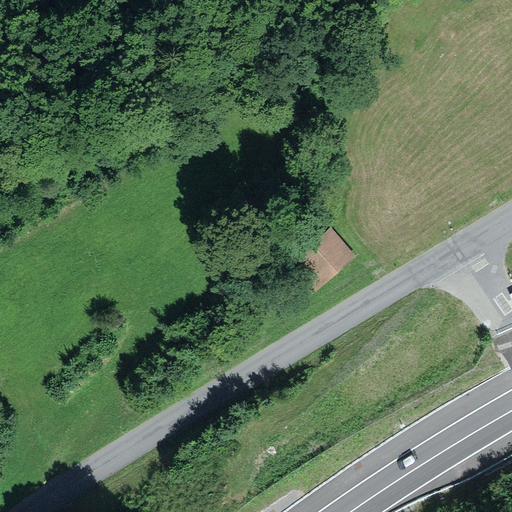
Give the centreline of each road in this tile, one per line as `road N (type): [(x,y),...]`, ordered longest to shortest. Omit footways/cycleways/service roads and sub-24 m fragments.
road 1 (unclassified): [(36,511),(511,217)]
road 2 (trunk): [(347,511),(489,422)]
